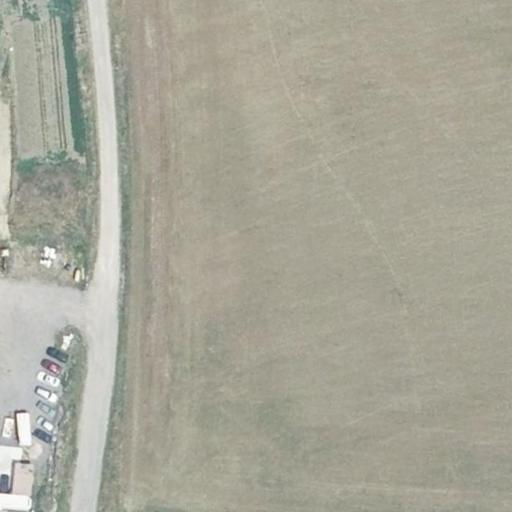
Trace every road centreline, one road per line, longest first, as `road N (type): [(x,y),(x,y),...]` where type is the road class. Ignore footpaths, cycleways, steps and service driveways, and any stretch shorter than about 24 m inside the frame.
road 1 (track): [(104,289),(110,202),(93,0)]
road 2 (residential): [(104,289),(84,511)]
